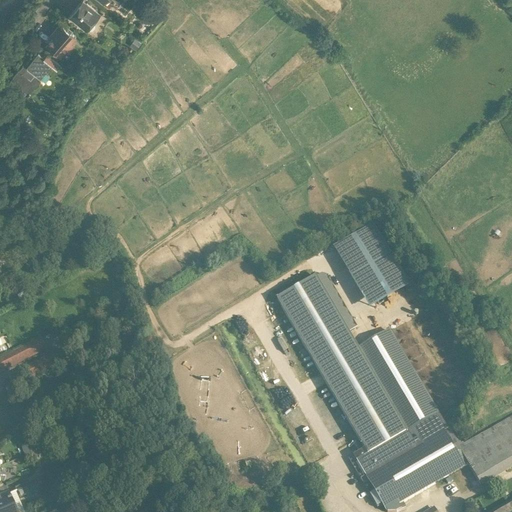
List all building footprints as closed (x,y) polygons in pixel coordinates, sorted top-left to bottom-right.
[(87,32),(101,15),(83,0),(69,17),(87,32)] [(66,55),(75,45),(73,43),(77,38),(60,24),(53,34),(56,36),(49,45),(55,50),(53,52),(60,59),(64,53),(66,55)] [(135,51),(141,43),(136,39),(130,46),(135,51)] [(43,58),(36,52),(21,71),(17,68),(11,74),(13,75),(12,77),(22,85),(23,84),(25,86),(19,93),(25,99),(27,97),(28,97),(30,94),(41,80),(40,80),(52,65),(57,70),(61,66),(47,54),(43,58)] [(374,226),(333,250),(348,276),(389,252),(374,226)] [(374,493),(381,506),(385,511),(396,511),(405,507),(402,502),(466,465),(479,487),(511,467),(511,424),(508,419),(469,442),(465,443),(461,444),(456,440),(446,426),(441,418),(440,419),(438,415),(435,411),(389,332),(358,350),(341,321),(348,317),(323,276),(317,280),(315,277),(277,300),(367,457),(362,460),(351,466),(364,488),(369,485),(374,493)] [(0,373),(46,350),(40,340),(0,359),(0,373)] [(19,385),(72,358),(67,347),(8,377),(12,385),(17,382),(19,385)] [(23,408),(27,415),(38,409),(34,402),(23,408)] [(32,460),(41,457),(38,444),(28,446),(32,460)] [(30,456),(27,445),(21,446),(25,457),(30,456)] [(175,506),(186,502),(180,486),(168,491),(175,506)] [(0,511),(16,511),(8,494),(0,498),(0,511)]
